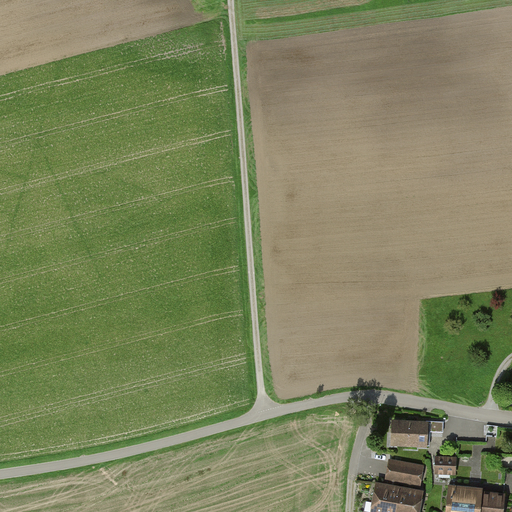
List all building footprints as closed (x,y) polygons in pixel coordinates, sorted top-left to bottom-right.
[(428,422),(392,421),(391,446),(428,447),(428,422)] [(446,457),(436,457),(436,474),(456,475),(456,457),(446,457)] [(389,460),(385,482),(420,488),(424,466),(389,460)] [(375,483),(369,511),(418,511),(423,491),(375,483)] [(482,488),(448,485),(445,511),(502,511),(504,494),(482,492),(482,488)]
